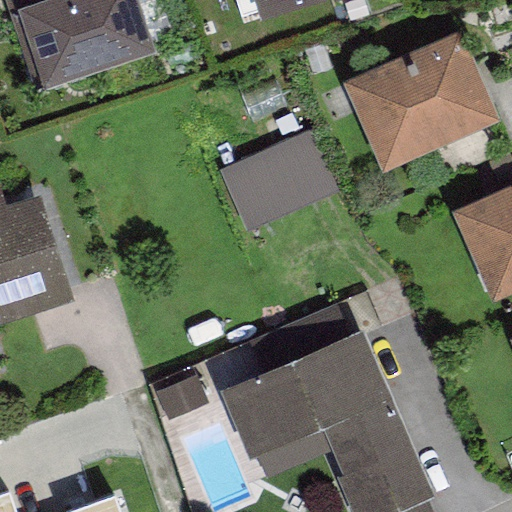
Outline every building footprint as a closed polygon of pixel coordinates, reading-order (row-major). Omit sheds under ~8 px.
[(65,0),(3,0),(27,67),(33,65),(16,17),(65,0)] [(65,0),(16,17),(33,65),(44,96),(155,59),(134,0),(65,0)] [(250,0),(261,29),(349,0),(250,0)] [(461,36),(340,89),(381,181),(501,128),(461,36)] [(311,133),(218,172),(245,235),(337,196),(311,133)] [(511,191),(448,218),(491,310),(511,300),(511,191)] [(0,192),(0,329),(74,308),(38,200),(4,211),(0,192)] [(226,397),(220,399),(249,467),(260,463),(266,479),(330,453),(342,481),(336,482),(349,511),(432,511),(431,507),(435,503),(362,337),(226,397)] [(174,431),(221,424),(214,373),(167,379),(174,431)]
